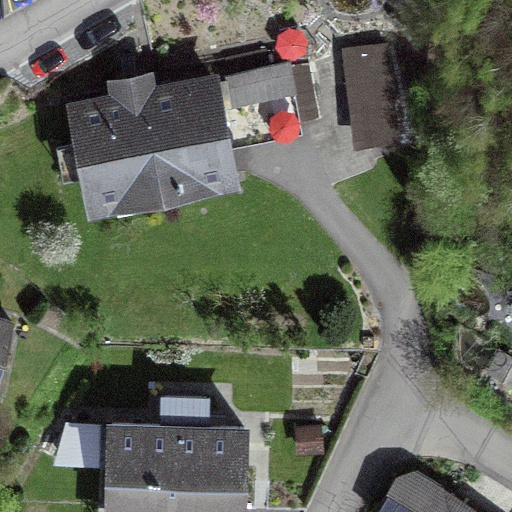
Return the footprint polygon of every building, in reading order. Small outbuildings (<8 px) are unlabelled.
[(395,136),(387,46),(346,52),(350,84),(356,84),(360,130),(364,141),(395,136)] [(288,64),(229,75),(240,134),(300,122),(288,64)] [(121,96),(75,105),(92,189),(170,174),(172,184),(231,173),(213,78),(147,91),(144,74),(118,79),(121,96)] [(0,375),(11,321),(0,316),(0,375)] [(511,357),(504,353),(496,368),(511,377),(511,357)] [(163,424),(111,423),(109,505),(242,509),(244,427),(205,425),(206,396),(164,395),(163,424)] [(378,511),(477,511),(414,474),(400,477),(378,511)]
